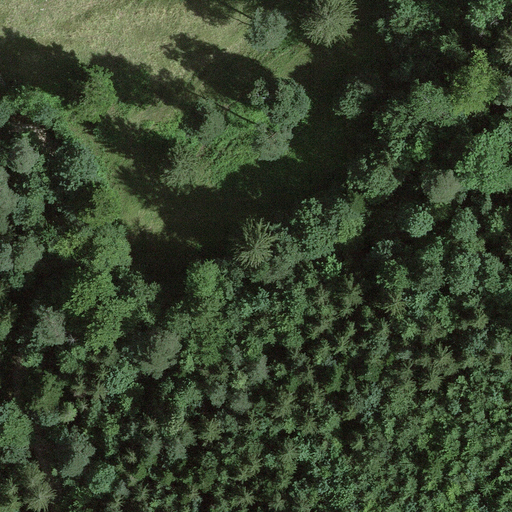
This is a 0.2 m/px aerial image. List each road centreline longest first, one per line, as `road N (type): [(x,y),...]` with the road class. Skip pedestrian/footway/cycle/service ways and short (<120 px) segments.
road 1 (track): [(511,101),(310,253),(158,344),(47,466)]
road 2 (track): [(58,511),(21,406),(18,372),(54,270),(62,168),(42,140),(0,130)]
